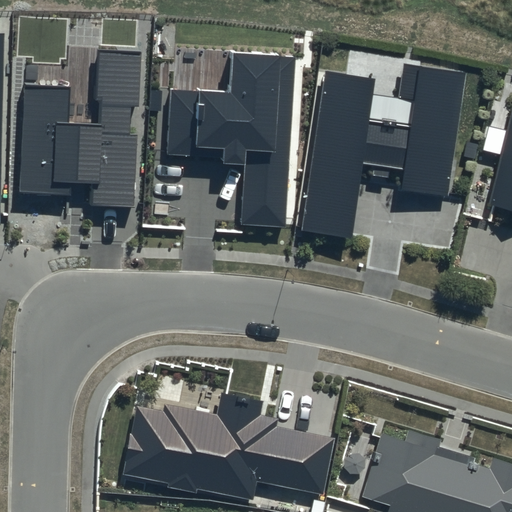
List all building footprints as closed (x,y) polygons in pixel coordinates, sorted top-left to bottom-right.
[(142,51),(99,49),(96,99),(102,99),(101,124),(69,122),(70,85),(25,83),(20,193),(71,195),(72,183),(92,183),(91,204),(132,206),(136,136),(129,135),(130,106),(139,107),(142,51)] [(296,55),(232,51),(229,94),(171,90),(166,154),(194,156),(195,146),(224,148),(223,164),(245,166),(241,224),(285,227),(296,55)] [(325,72),(300,235),(356,243),(367,170),(403,176),(400,195),(442,201),(462,74),(411,67),(404,112),(367,110),(371,79),(325,72)] [(511,114),(486,205),(511,212),(511,114)] [(137,408),(123,475),(256,502),(259,485),(322,498),(334,440),(260,425),(265,401),(222,392),(216,424),(137,408)] [(511,511),(511,472),(383,429),(358,503),(384,511),(511,511)]
